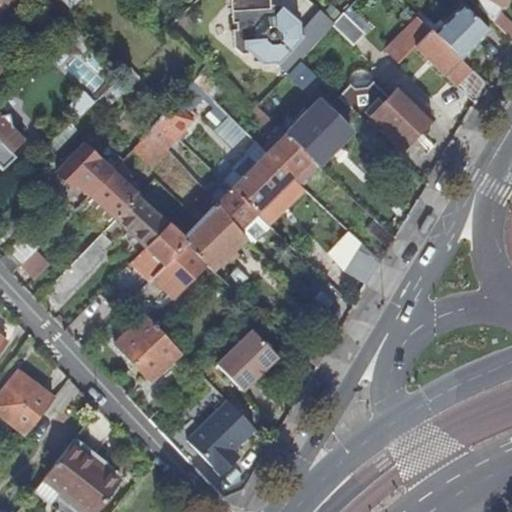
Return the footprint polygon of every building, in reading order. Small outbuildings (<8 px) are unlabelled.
[(0,0),(0,18),(19,0),(0,0)] [(55,0),(70,15),(83,4),(80,0),(55,0)] [(234,35),(234,36),(235,49),(243,57),(254,56),(255,59),(264,67),(276,66),(279,69),(304,39),(301,36),(300,25),(290,16),(272,18),(271,1),(271,0),(234,0),(232,3),(233,23),(230,26),(231,32),(234,35)] [(493,24),(500,13),(507,0),(474,0),(474,1),(479,5),(477,8),(493,24)] [(435,36),(462,63),(490,34),(462,7),(435,36)] [(493,24),(507,38),(511,33),(511,25),(500,13),(493,24)] [(352,47),(364,35),(343,15),(332,27),(352,47)] [(451,74),(478,100),(486,87),(462,63),(435,36),(418,19),(402,35),(446,79),(451,74)] [(308,89),(316,80),(300,65),(292,73),(308,89)] [(201,78),(170,111),(148,134),(164,152),(191,123),(185,117),(211,90),(208,88),(215,81),(209,75),(201,78)] [(398,90),(368,123),(402,154),(432,120),(398,90)] [(315,166),(318,168),(350,135),(318,104),(292,131),(284,124),(278,131),(286,138),(310,161),(315,166)] [(278,131),(257,110),(251,117),(271,138),(278,131)] [(0,113),(0,167),(4,171),(17,158),(13,153),(26,141),(14,128),(11,115),(3,116),(0,113)] [(278,131),(271,138),(260,150),(268,157),(286,138),(278,131)] [(148,134),(133,150),(150,166),(164,152),(148,134)] [(218,210),(238,233),(292,180),(310,161),(286,138),(268,157),(218,210)] [(75,184),(88,197),(90,195),(110,174),(82,147),(55,174),(70,189),(75,184)] [(297,185),(307,174),(315,166),(310,161),(292,180),(297,185)] [(315,182),(323,173),(318,168),(315,166),(307,174),(315,182)] [(90,195),(117,220),(137,199),(110,174),(90,195)] [(117,220),(146,248),(166,227),(137,199),(117,220)] [(212,271),(214,272),(245,240),(238,233),(218,210),(194,235),(184,245),(206,265),(212,271)] [(368,232),(387,251),(394,240),(376,223),(368,232)] [(131,264),(150,281),(153,278),(184,245),(166,227),(146,248),(131,264)] [(7,255),(21,268),(42,246),(28,233),(7,255)] [(102,236),(45,296),(56,307),(113,248),(102,236)] [(178,293),(206,265),(184,245),(153,278),(169,294),(173,289),(178,293)] [(38,250),(21,267),(34,279),(51,262),(38,250)] [(344,274),(366,287),(374,275),(380,265),(357,251),(344,274)] [(131,301),(125,308),(139,322),(146,316),(131,301)] [(319,311),(340,330),(347,319),(328,302),(319,311)] [(146,316),(139,322),(115,345),(151,382),(181,353),(157,328),(146,316)] [(251,331),(216,366),(243,392),(277,358),(251,331)] [(298,351),(317,368),(325,355),(308,340),(298,351)] [(0,417),(26,438),(55,401),(19,374),(0,399),(0,417)] [(185,441),(209,465),(250,426),(227,401),(185,441)] [(232,451),(254,430),(250,426),(209,465),(221,476),(239,458),(232,451)] [(95,464),(71,446),(48,476),(33,495),(55,511),(97,511),(116,487),(92,467),(95,464)]
